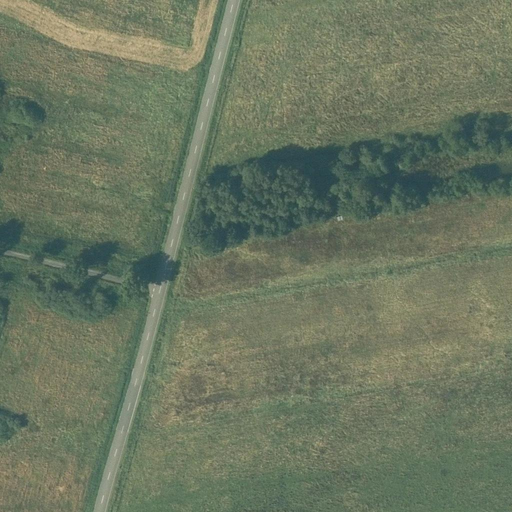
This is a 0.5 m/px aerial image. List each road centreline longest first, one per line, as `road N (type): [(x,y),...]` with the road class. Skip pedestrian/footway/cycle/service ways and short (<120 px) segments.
road 1 (tertiary): [(232,0),(158,291)]
road 2 (tertiary): [(158,291),(98,511)]
road 3 (unclassified): [(0,251),(158,291)]
